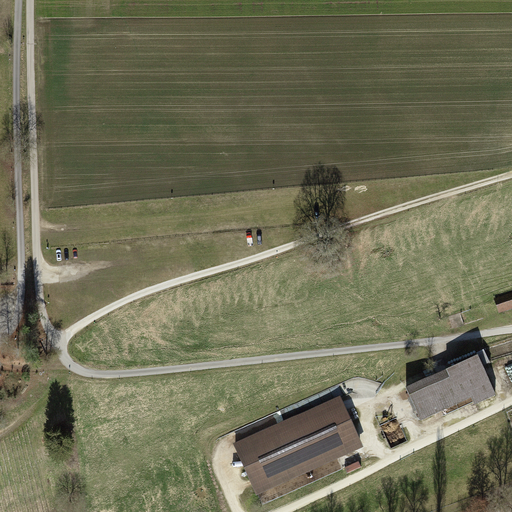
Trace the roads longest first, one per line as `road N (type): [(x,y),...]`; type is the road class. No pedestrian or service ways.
road 1 (track): [(511,172),(154,291),(52,342)]
road 2 (track): [(52,342),(69,361),(100,372),(511,330)]
road 3 (track): [(29,0),(38,269),(52,342)]
road 4 (track): [(511,399),(286,511)]
